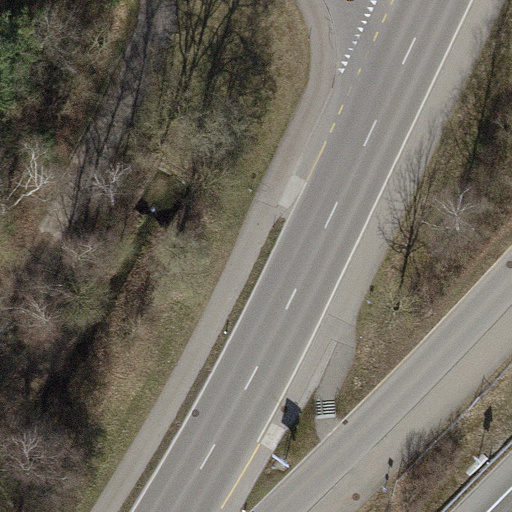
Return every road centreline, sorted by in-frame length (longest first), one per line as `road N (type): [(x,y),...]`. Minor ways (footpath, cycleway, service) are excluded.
road 1 (primary): [(178,511),(293,301),(392,94)]
road 2 (track): [(160,0),(120,124),(0,340)]
road 3 (tertiary): [(285,511),(511,279)]
